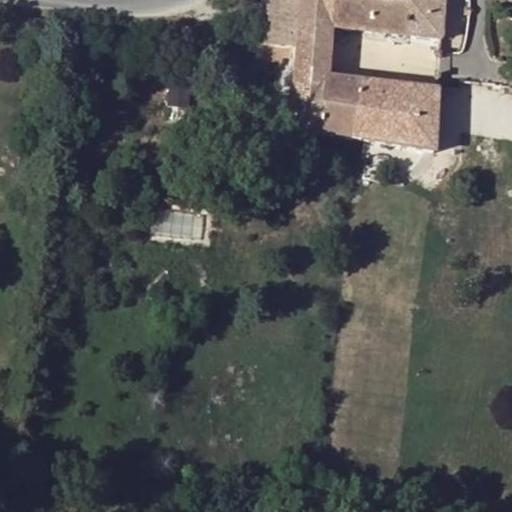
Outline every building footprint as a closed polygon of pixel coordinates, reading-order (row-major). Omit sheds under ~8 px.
[(293,62),(293,71),(325,76),(328,28),(329,0),(260,0),(257,62),(279,64),(279,60),(293,62)] [(408,0),(329,0),(328,28),(406,36),(408,0)] [(408,0),(406,36),(438,39),(440,0),(408,0)] [(196,48),(197,39),(156,32),(154,41),(196,48)] [(299,132),(352,141),(360,82),(325,76),(293,71),(290,105),(256,102),(254,121),(288,125),(292,130),(299,132)] [(360,82),(352,141),(432,153),(435,94),(360,82)]
